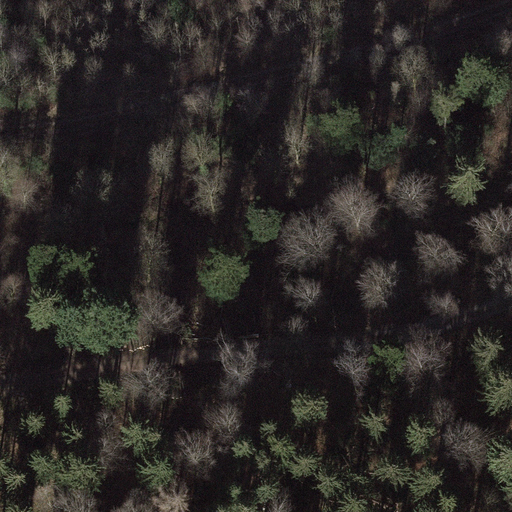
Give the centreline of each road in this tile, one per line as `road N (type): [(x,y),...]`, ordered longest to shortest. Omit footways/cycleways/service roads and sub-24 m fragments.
road 1 (track): [(511,5),(127,113),(0,130)]
road 2 (track): [(511,300),(399,333),(142,362),(0,388)]
road 3 (track): [(511,233),(46,128)]
